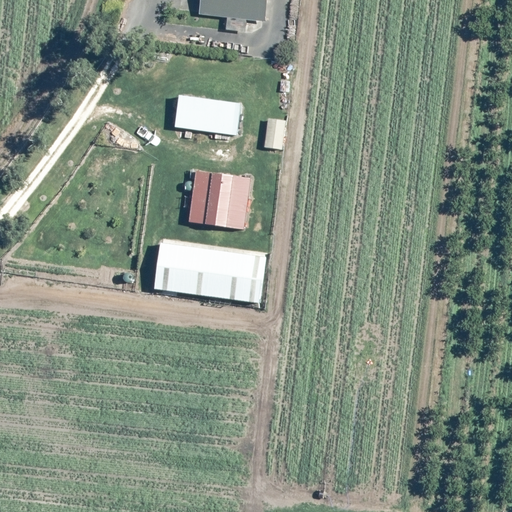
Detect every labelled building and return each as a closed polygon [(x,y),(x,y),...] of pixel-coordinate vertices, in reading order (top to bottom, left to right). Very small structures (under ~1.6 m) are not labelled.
[(269,0),(205,0),(204,18),(227,20),(226,31),(246,33),(247,21),(268,23),(269,0)] [(243,104),(182,98),(178,130),(239,136),(243,104)] [(284,151),(286,120),(269,119),(267,150),(284,151)] [(252,180),(198,174),(192,224),(246,231),(252,180)] [(270,253),(163,239),(156,291),(263,305),(270,253)]
